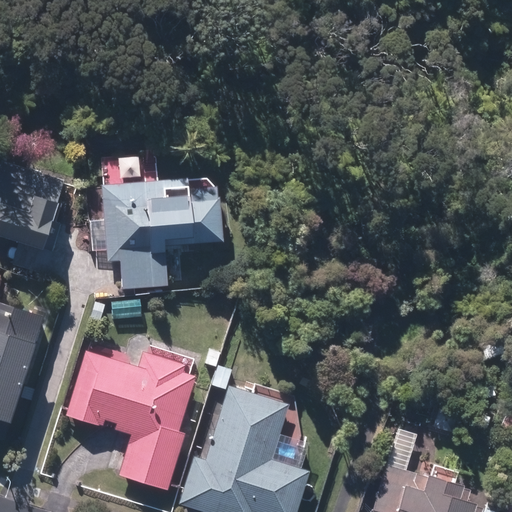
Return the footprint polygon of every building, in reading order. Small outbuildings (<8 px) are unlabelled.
[(18,266),(50,275),(70,207),(66,205),(73,183),(11,164),(0,198),(0,234),(25,242),(18,266)] [(122,255),(124,285),(168,283),(166,250),(166,243),(166,238),(223,235),(221,184),(191,186),(190,176),(103,182),(105,216),(107,246),(108,256),(122,255)] [(0,433),(10,437),(16,417),(49,314),(0,298),(0,433)] [(114,303),(115,320),(146,318),(145,301),(114,303)] [(92,317),(103,321),(108,307),(97,304),(92,317)] [(205,360),(218,364),(223,350),(210,345),(205,360)] [(119,472),(169,487),(185,432),(180,431),(198,374),(184,370),(187,363),(145,349),(140,365),(87,348),(68,411),(104,422),(106,416),(119,420),(117,426),(132,431),(119,472)] [(214,382),(228,387),(234,368),(220,363),(214,382)] [(255,511),(257,509),(264,511),(299,511),(314,469),(274,456),(293,403),(234,383),(209,456),(199,453),(184,495),(233,511),(255,511)] [(469,387),(472,400),(487,396),(484,383),(469,387)] [(501,429),(511,432),(511,418),(505,417),(501,429)] [(461,511),(464,505),(445,499),(447,487),(376,465),(361,511),(461,511)]
